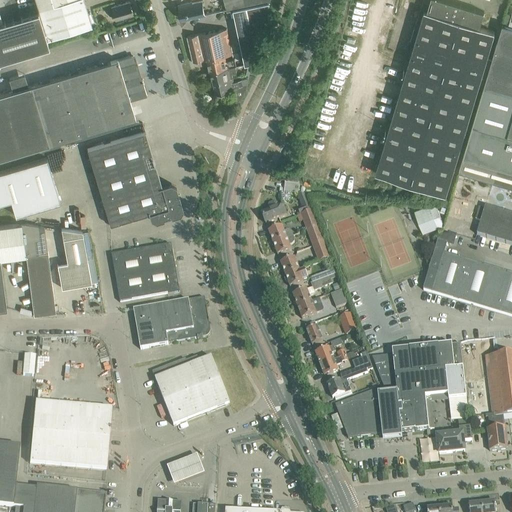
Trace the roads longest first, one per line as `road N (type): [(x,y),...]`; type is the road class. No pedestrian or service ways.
road 1 (tertiary): [(244,143),(226,194),(226,257),(284,405)]
road 2 (tertiary): [(296,399),(238,258),(239,219),(261,147)]
road 3 (unclassified): [(139,465),(112,328),(0,324)]
road 4 (tertiary): [(261,147),(329,0)]
road 5 (unclassified): [(343,499),(501,476)]
road 6 (unclassified): [(139,465),(284,405)]
road 7 (tertiary): [(305,0),(244,143)]
road 8 (unclassified): [(196,123),(179,136),(198,266)]
road 9 (unclassified): [(196,123),(156,0)]
